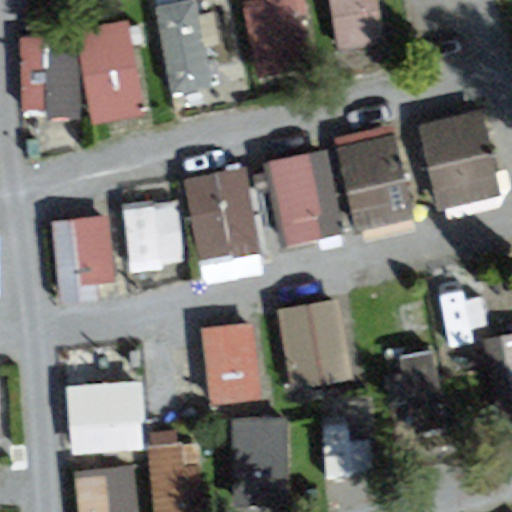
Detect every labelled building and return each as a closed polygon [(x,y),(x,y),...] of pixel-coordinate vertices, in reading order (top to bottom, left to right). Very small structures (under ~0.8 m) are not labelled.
[(171,0),(154,4),(175,89),(218,78),(198,0),(171,0)] [(247,0),(257,78),(314,71),(305,0),(247,0)] [(331,0),(336,46),(387,41),(383,0),(331,0)] [(77,24),(96,119),(149,109),(131,14),(77,24)] [(22,28),(25,105),(83,103),(79,26),(22,28)] [(490,106),(426,114),(437,201),(500,193),(490,106)] [(334,134),(358,222),(420,206),(396,118),(334,134)] [(280,238),(344,234),(339,148),(274,152),(280,238)] [(252,163),(188,170),(198,255),(262,248),(252,163)] [(56,215),(58,287),(116,285),(114,213),(56,215)] [(340,294),(279,305),(293,384),(355,373),(340,294)] [(208,400),(266,396),(261,318),(204,321),(208,400)] [(511,416),(511,330),(497,331),(500,417),(511,416)] [(435,348),(395,352),(401,409),(442,404),(435,348)] [(69,379),(72,451),(147,448),(144,376),(69,379)] [(321,398),(324,486),(369,485),(366,397),(321,398)] [(235,505),(291,503),(287,413),(232,415),(235,505)] [(200,511),(199,440),(154,440),(154,511),(200,511)] [(81,511),(141,511),(136,461),(77,467),(81,511)]
